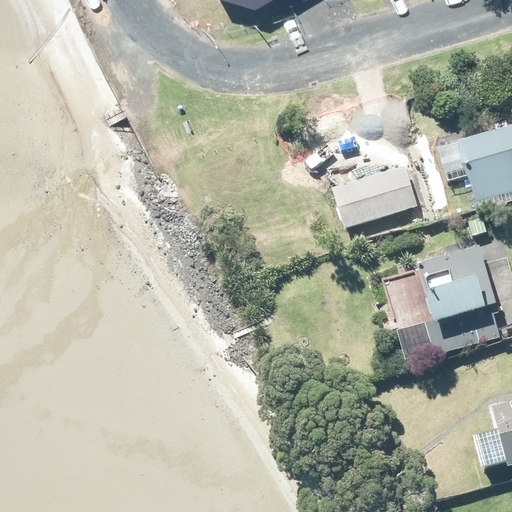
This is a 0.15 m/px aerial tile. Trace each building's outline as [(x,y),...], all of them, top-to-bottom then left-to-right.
[(219,0),(255,10),(273,0),(219,0)] [(511,124),(508,125),(510,130),(435,151),(443,183),(466,177),(473,202),(476,202),(511,191),(511,124)] [(343,230),(417,207),(404,167),(330,190),(343,230)] [(471,237),(484,233),(479,218),(466,222),(471,237)] [(492,316),(494,315),(478,250),(414,266),(429,325),(424,326),(432,356),(498,339),(492,316)] [(503,471),(511,468),(511,414),(507,416),(505,407),(502,408),(487,412),(503,471)]
